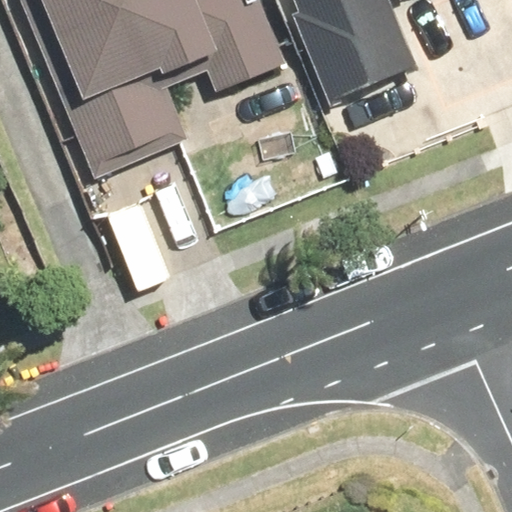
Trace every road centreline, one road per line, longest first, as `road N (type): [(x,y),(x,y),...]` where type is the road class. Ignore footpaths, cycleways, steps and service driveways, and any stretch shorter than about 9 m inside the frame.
road 1 (tertiary): [(438,296),(0,466)]
road 2 (residential): [(438,296),(511,443)]
